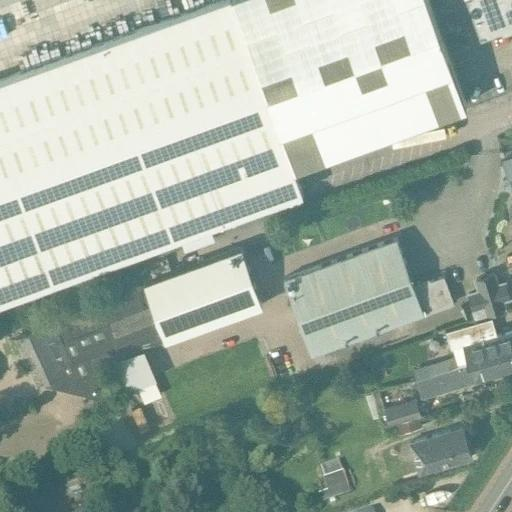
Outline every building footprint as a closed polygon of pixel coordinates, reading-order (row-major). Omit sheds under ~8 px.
[(428,0),(215,0),(0,78),(0,299),(303,190),(297,174),(294,166),(466,103),(428,0)] [(511,0),(466,0),(481,39),(511,27),(511,0)] [(511,151),(501,154),(508,185),(511,183),(511,151)] [(312,352),(453,302),(444,275),(415,286),(397,236),(284,277),(312,352)] [(164,340),(264,305),(242,246),(143,281),(164,340)] [(476,315),(511,304),(505,282),(497,284),(494,273),(476,279),(480,290),(469,293),(476,315)] [(54,321),(14,337),(15,338),(25,360),(36,386),(64,373),(61,365),(71,360),(63,341),(105,324),(110,336),(82,347),(91,370),(122,358),(164,342),(140,283),(99,299),(99,300),(53,319),(54,321)] [(492,316),(446,330),(451,347),(463,344),(463,345),(465,352),(468,363),(511,349),(511,329),(491,335),(489,330),(495,328),(492,316)] [(450,368),(416,378),(422,396),(475,381),(511,369),(511,349),(468,363),(450,368)] [(415,399),(386,408),(390,422),(419,413),(415,399)] [(419,415),(396,422),(399,432),(422,425),(419,415)] [(419,472),(472,456),(463,426),(410,441),(419,472)] [(338,463),(321,469),(328,492),(319,496),(323,505),(351,494),(360,490),(354,473),(345,476),(344,475),(342,475),(338,463)]
